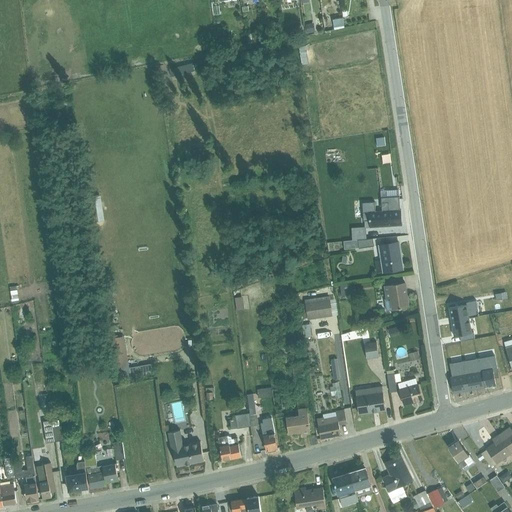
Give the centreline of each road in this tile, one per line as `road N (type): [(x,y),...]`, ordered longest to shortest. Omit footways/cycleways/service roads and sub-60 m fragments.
road 1 (residential): [(382,0),(448,418)]
road 2 (tertiary): [(52,511),(253,473),(448,418)]
